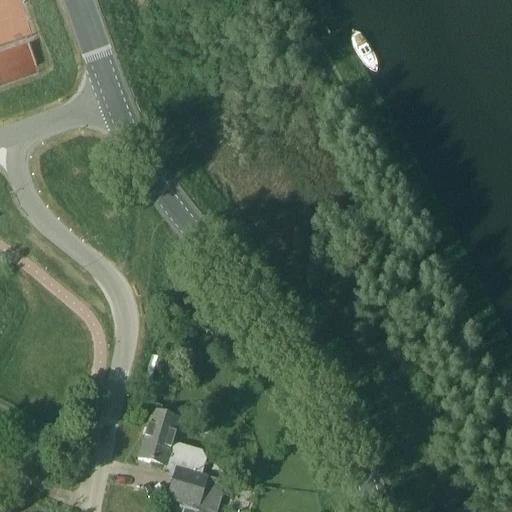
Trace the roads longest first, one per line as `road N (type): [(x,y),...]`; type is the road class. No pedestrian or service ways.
road 1 (secondary): [(376,511),(312,387),(203,254),(116,102)]
road 2 (unclassified): [(91,511),(127,309),(112,280),(43,224),(26,198),(21,136)]
